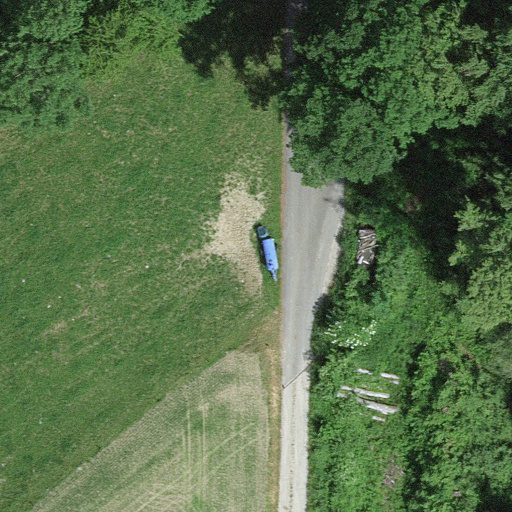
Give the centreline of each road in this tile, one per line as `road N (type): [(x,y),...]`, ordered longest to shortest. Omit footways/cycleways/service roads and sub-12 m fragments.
road 1 (unclassified): [(303,0),(296,373)]
road 2 (track): [(296,373),(288,511)]
